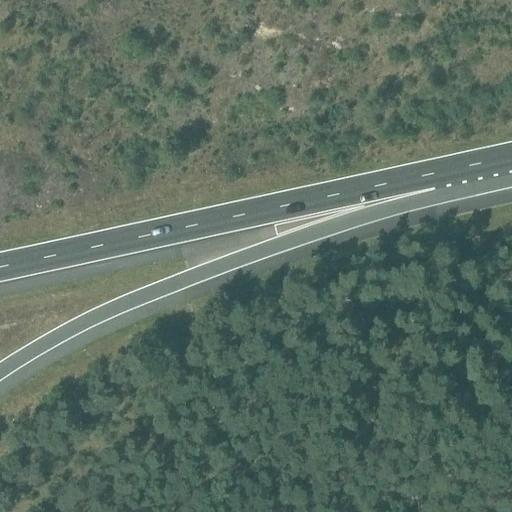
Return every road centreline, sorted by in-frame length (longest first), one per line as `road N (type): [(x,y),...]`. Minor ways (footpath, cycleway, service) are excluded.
road 1 (motorway): [(0,373),(107,311),(404,206),(456,170)]
road 2 (motorway): [(0,268),(456,170)]
